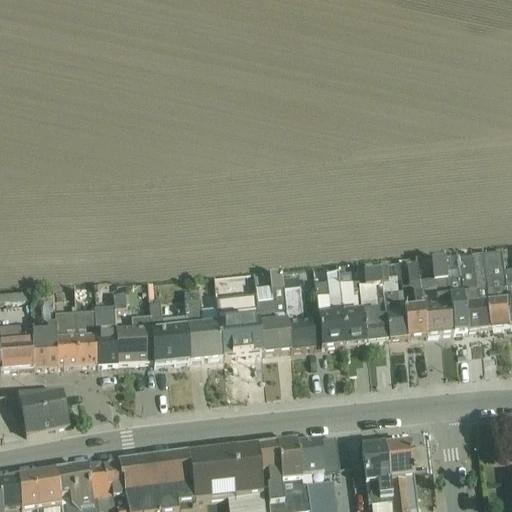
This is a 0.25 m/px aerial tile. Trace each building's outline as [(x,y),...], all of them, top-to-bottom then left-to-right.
[(463,299),(468,343),(480,342),(472,263),(468,264),(468,258),(458,259),(458,265),(463,299)] [(489,309),(493,341),(511,338),(511,332),(509,306),(508,290),(507,287),(507,278),(505,260),(494,261),(485,262),(489,309)] [(472,263),(480,342),(493,341),(489,309),(485,262),(472,263)] [(403,317),(407,349),(423,348),(426,348),(419,289),(415,264),(406,265),(407,272),(406,273),(408,294),(401,295),(402,299),(403,317)] [(448,301),(453,345),(468,343),(463,299),(458,265),(456,265),(456,270),(445,272),(447,286),(448,301)] [(419,289),(426,348),(453,345),(448,301),(447,286),(445,272),(445,266),(430,267),(434,288),(419,289)] [(380,277),(388,351),(407,349),(403,317),(402,299),(401,295),(399,278),(399,271),(390,272),(390,271),(380,272),(380,277)] [(358,295),(364,354),(388,351),(380,277),(356,280),(357,291),(358,295)] [(291,361),(283,286),(283,280),(269,280),(270,294),(255,295),(255,298),(257,312),(258,323),(262,364),(291,361)] [(344,356),(337,282),(337,281),(326,282),(326,290),(314,292),(321,358),(344,356)] [(337,282),(344,356),(364,354),(358,295),(357,291),(350,291),(350,281),(337,282)] [(283,286),(291,361),(313,359),(311,330),(302,331),(298,285),(283,286)] [(149,324),(153,372),(154,375),(188,371),(184,323),(161,326),(159,311),(155,311),(153,291),(146,292),(149,324)] [(224,316),(227,368),(262,364),(258,323),(248,324),(247,314),(257,312),(255,298),(235,301),(234,292),(214,294),(217,316),(224,316)] [(184,323),(188,371),(190,371),(221,368),(216,316),(201,318),(201,309),(199,309),(199,300),(183,300),(184,323)] [(28,301),(0,303),(0,311),(28,309),(28,301)] [(113,315),(114,318),(125,317),(124,301),(113,302),(113,315)] [(52,308),(40,309),(40,329),(52,329),(52,308)] [(95,321),(97,375),(101,375),(117,374),(115,338),(114,318),(113,315),(94,316),(95,321)] [(75,322),(77,376),(97,375),(95,321),(75,322)] [(56,357),(56,378),(77,376),(75,322),(54,323),(55,334),(55,336),(56,357)] [(130,337),(133,373),(138,372),(153,372),(149,324),(130,325),(130,337)] [(31,343),(32,379),(56,378),(56,357),(55,336),(55,334),(31,335),(31,342),(31,343)] [(0,381),(17,380),(32,379),(31,343),(26,343),(25,335),(0,336),(0,381)] [(115,338),(117,374),(133,373),(130,337),(129,337),(115,338)] [(62,401),(17,404),(25,444),(46,440),(69,435),(68,430),(65,415),(64,413),(62,401)] [(76,412),(68,414),(71,425),(78,424),(76,412)] [(296,449),(300,482),(311,481),(339,476),(335,445),(296,449)] [(387,451),(393,511),(417,511),(410,448),(387,451)] [(283,510),(270,511),(269,511),(309,511),(306,492),(302,492),(302,491),(300,482),(296,449),(276,451),(283,510)] [(393,511),(387,451),(385,452),(385,450),(362,453),(363,456),(361,456),(365,491),(369,490),(371,511),(393,511)] [(257,454),(262,494),(267,494),(270,511),(283,510),(276,451),(257,454)] [(187,462),(194,510),(208,508),(227,506),(227,511),(263,511),(262,494),(257,454),(187,462)] [(118,471),(125,511),(194,511),(194,510),(187,462),(172,464),(165,465),(136,469),(118,471)] [(125,511),(118,471),(102,473),(106,495),(111,495),(112,511),(125,511)] [(86,475),(92,511),(112,511),(111,495),(106,495),(102,473),(86,475)] [(54,480),(59,511),(92,511),(86,475),(54,480)] [(18,486),(20,511),(59,511),(54,480),(18,486)] [(300,482),(302,491),(312,489),(311,481),(300,482)] [(20,511),(18,486),(0,489),(0,511),(20,511)] [(335,511),(332,488),(306,492),(309,511),(335,511)]
